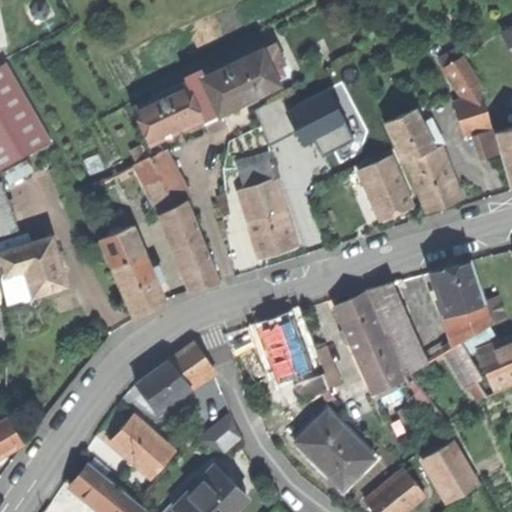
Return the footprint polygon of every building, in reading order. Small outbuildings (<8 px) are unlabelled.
[(511,27),(503,32),(511,45),(511,27)] [(262,48),(272,68),(286,61),(275,42),(262,48)] [(272,68),(262,48),(205,76),(200,68),(184,75),(187,80),(205,118),(250,96),(279,81),(272,68)] [(477,133),(492,129),(479,81),(463,55),(442,67),(462,98),(453,101),(464,137),(477,133)] [(11,58),(0,63),(0,169),(55,141),(11,58)] [(178,131),(205,118),(187,80),(134,106),(153,144),(178,131)] [(329,89),(290,110),(286,112),(296,132),(301,140),(311,134),(313,139),(322,156),(355,138),(329,89)] [(286,112),(290,110),(282,95),(251,111),(269,146),(296,132),(286,112)] [(407,159),(435,147),(428,134),(415,109),(384,123),(403,161),(407,159)] [(511,184),(511,127),(494,133),(510,185),(511,184)] [(428,134),(435,147),(438,146),(437,144),(443,142),(436,129),(428,134)] [(499,153),(492,129),(477,133),(484,158),(499,153)] [(308,141),(313,139),(311,134),(301,140),(303,144),(308,141)] [(460,198),(438,146),(435,147),(407,159),(427,211),(444,204),(460,198)] [(166,151),(150,159),(173,204),(186,198),(189,196),(166,151)] [(237,160),(246,187),(249,186),(248,182),(261,177),(256,170),(272,165),(276,178),(280,175),(271,151),(237,160)] [(395,213),(412,205),(390,156),(360,170),(382,219),(395,213)] [(165,209),(173,204),(150,159),(136,167),(159,212),(165,209)] [(279,250),(297,245),(276,178),(272,165),(256,170),(261,177),(248,182),(249,186),(246,187),(240,189),(261,256),(279,250)] [(0,182),(0,233),(16,228),(1,183),(0,182)] [(186,198),(173,204),(165,209),(196,289),(219,281),(186,198)] [(133,226),(100,239),(135,318),(149,309),(165,300),(133,226)] [(0,274),(9,303),(24,298),(27,300),(33,298),(34,295),(45,291),(67,285),(52,236),(0,252),(0,259),(4,272),(0,274)] [(446,269),(431,273),(446,315),(450,314),(459,342),(462,340),(488,326),(493,323),(493,322),(486,301),(472,262),(446,269)] [(390,284),(367,291),(385,331),(387,330),(404,371),(409,374),(426,363),(390,284)] [(352,343),(376,395),(403,381),(364,294),(345,303),(336,307),(346,330),(352,343)] [(497,298),(486,301),(493,322),(504,318),(505,316),(499,300),(497,298)] [(293,377),(313,370),(292,315),(273,323),(259,328),(280,382),(293,377)] [(496,340),(488,326),(462,340),(470,354),(496,340)] [(347,346),(352,343),(346,330),(341,333),(347,346)] [(481,376),(470,354),(462,340),(459,342),(444,350),(465,385),(481,376)] [(138,383),(156,410),(213,369),(195,341),(164,364),(138,383)] [(511,342),(479,357),(494,390),(511,382),(511,342)] [(334,388),(339,386),(324,348),(317,351),(334,395),(337,394),(334,388)] [(315,368),(313,370),(293,377),(302,399),(328,389),(322,374),(318,376),(315,368)] [(343,487),(373,455),(325,411),(299,438),(300,439),(294,446),(305,457),(315,467),(319,464),(343,487)] [(153,479),(176,451),(134,415),(119,433),(111,442),(153,479)] [(232,416),(201,441),(224,453),(241,437),(232,416)] [(0,424),(0,454),(21,442),(9,419),(0,424)] [(450,499),(479,483),(454,440),(425,456),(450,499)] [(70,486),(102,511),(133,511),(140,503),(90,462),(80,474),(70,486)] [(236,511),(234,509),(247,496),(231,480),(215,465),(169,511),(236,511)] [(403,511),(425,494),(403,469),(365,500),(374,511),(403,511)] [(150,511),(140,503),(133,511),(150,511)]
